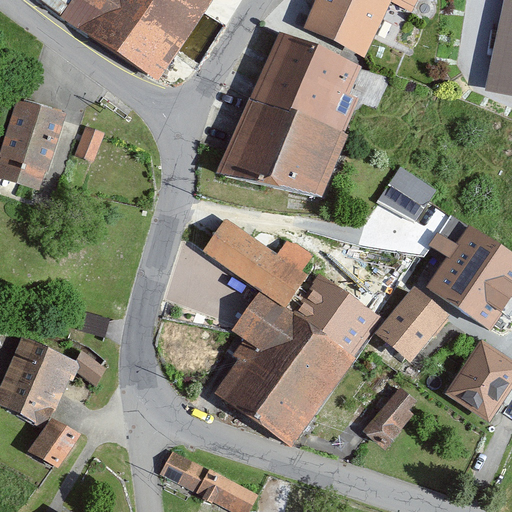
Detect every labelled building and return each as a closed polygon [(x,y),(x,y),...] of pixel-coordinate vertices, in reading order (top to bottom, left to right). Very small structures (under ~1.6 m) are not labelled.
[(209,0),(69,0),(59,16),(157,80),(209,0)] [(313,0),(295,44),(357,71),(386,0),(313,0)] [(511,0),(503,0),(485,85),(511,91),(511,0)] [(295,44),(274,38),(223,173),(316,209),(356,105),(344,101),(357,71),(295,44)] [(62,120),(15,105),(0,150),(0,183),(37,196),(62,120)] [(103,135),(85,129),(75,154),(93,160),(103,135)] [(436,191),(400,168),(378,200),(415,222),(436,191)] [(511,262),(452,223),(412,283),(503,344),(511,330),(511,262)] [(275,261),(223,225),(204,253),(260,293),(232,332),(252,346),(216,397),(291,450),(396,302),(364,279),(348,301),(306,271),(315,258),(290,240),(275,261)] [(443,320),(410,292),(373,336),(406,363),(443,320)] [(22,341),(0,394),(0,403),(47,422),(54,426),(80,365),(22,341)] [(511,371),(473,348),(443,395),(487,422),(511,382),(511,371)] [(396,390),(361,433),(383,450),(417,407),(396,390)] [(76,438),(54,426),(47,422),(29,454),(58,470),(76,438)] [(257,511),(263,501),(176,454),(161,480),(221,511),(257,511)]
